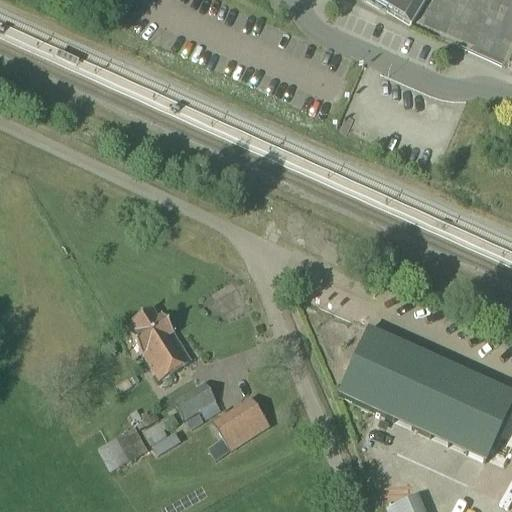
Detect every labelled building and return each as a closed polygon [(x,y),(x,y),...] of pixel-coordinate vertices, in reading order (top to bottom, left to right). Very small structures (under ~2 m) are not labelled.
[(377,0),(360,0),(358,4),(371,12),(377,0)] [(410,28),(426,0),(377,0),(371,12),(384,19),(387,15),(410,28)] [(446,15),(421,10),(416,32),(474,45),(481,14),(448,6),(446,15)] [(79,66),(58,57),(54,64),(76,74),(79,66)] [(405,268),(398,265),(395,264),(391,274),(401,278),(405,268)] [(159,385),(174,376),(189,366),(172,338),(173,338),(161,319),(156,322),(151,314),(129,328),(134,337),(129,340),(141,358),(142,358),(159,385)] [(365,337),(337,399),(482,465),(511,403),(365,337)] [(204,425),(219,415),(204,386),(171,406),(184,426),(199,417),(204,425)] [(230,456),(267,432),(250,405),(212,429),(230,456)] [(133,427),(141,422),(136,414),(128,419),(133,427)] [(166,434),(177,428),(172,419),(143,436),(150,449),(166,440),(163,434),(165,432),(166,434)] [(147,454),(134,431),(107,447),(105,445),(95,451),(110,476),(147,454)] [(489,469),(464,458),(461,465),(435,454),(428,471),(479,492),(489,469)] [(417,511),(413,500),(384,511),(417,511)]
